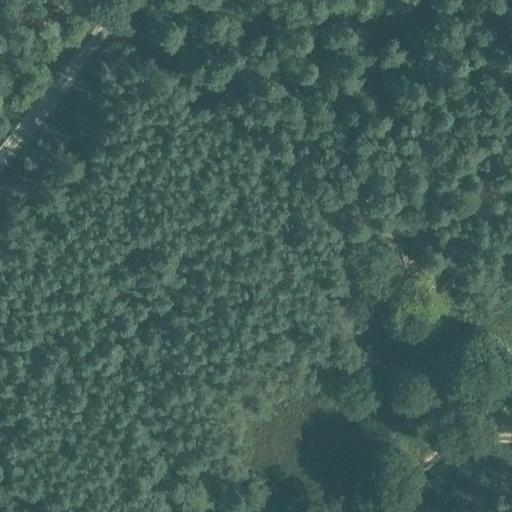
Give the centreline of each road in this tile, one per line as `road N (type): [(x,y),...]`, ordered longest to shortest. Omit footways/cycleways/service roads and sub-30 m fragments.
road 1 (track): [(128,0),(0,161)]
road 2 (track): [(511,444),(429,459),(388,511)]
